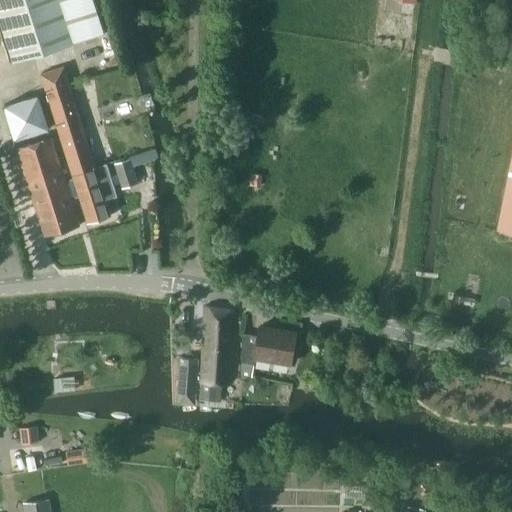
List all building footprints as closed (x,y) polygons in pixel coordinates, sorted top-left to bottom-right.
[(98,35),(86,0),(0,0),(0,24),(12,62),(98,35)] [(74,184),(66,186),(71,200),(78,198),(86,224),(110,217),(104,200),(117,196),(107,163),(94,167),(63,67),(39,74),(74,184)] [(71,200),(66,186),(51,138),(17,148),(45,237),(79,226),(71,200)] [(511,157),(497,231),(511,234),(511,157)] [(115,163),(123,187),(136,183),(128,159),(115,163)] [(199,399),(220,401),(221,383),(230,383),(234,310),(205,306),(201,374),(197,374),(198,359),(181,358),(178,397),(195,399),(196,380),(201,381),(199,399)] [(242,333),(241,373),(252,375),(255,357),(290,363),(296,332),(260,325),(258,336),(242,333)] [(54,379),(55,393),(76,391),(75,377),(54,379)] [(21,428),(24,444),(35,442),(32,426),(21,428)] [(85,450),(65,453),(67,464),(87,461),(85,450)] [(60,457),(43,460),(45,467),(62,464),(60,457)] [(235,483),(233,503),(243,504),(244,484),(235,483)] [(22,503),(23,511),(48,511),(46,499),(22,503)]
